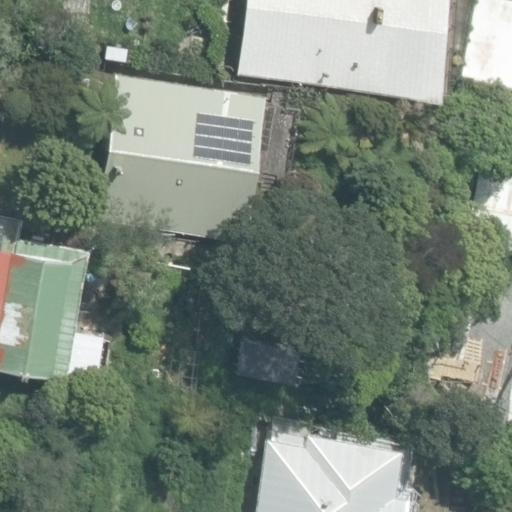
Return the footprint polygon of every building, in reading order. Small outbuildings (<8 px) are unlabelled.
[(240,0),(234,70),(424,90),(433,0),(240,0)] [(511,0),(470,0),(457,69),(511,79),(511,0)] [(88,217),(237,238),(258,89),(110,67),(88,217)] [(462,238),(511,247),(511,170),(476,164),(462,238)] [(61,373),(79,244),(9,234),(7,247),(0,245),(0,367),(45,374),(46,371),(61,373)] [(248,511),(388,511),(393,485),(379,483),(385,438),(295,425),(295,430),(261,425),(248,511)]
